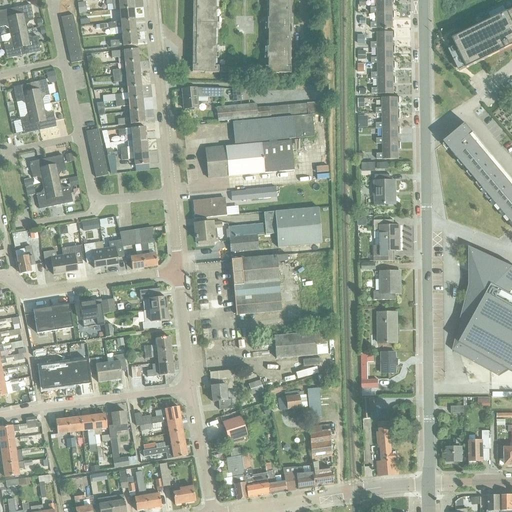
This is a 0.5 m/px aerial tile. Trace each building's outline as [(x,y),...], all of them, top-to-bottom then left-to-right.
[(80,0),(81,11),(89,10),(88,0),(80,0)] [(118,0),(119,10),(133,8),(132,0),(118,0)] [(193,0),(192,72),(205,72),(205,73),(219,73),(219,66),(215,66),(215,0),(268,0),(268,66),(265,66),(265,73),(279,73),(291,73),(291,0),(193,0)] [(377,13),(393,13),(393,3),(394,3),(394,0),(376,0),(377,7),(370,7),(371,13),(377,13)] [(30,5),(13,8),(18,32),(27,30),(26,25),(28,21),(33,20),(30,5)] [(8,29),(9,34),(18,32),(13,8),(0,11),(0,27),(5,27),(8,29)] [(120,22),(134,21),(133,8),(119,10),(120,22)] [(511,9),(452,39),(463,61),(456,64),(459,70),(466,66),(467,68),(511,46),(511,9)] [(377,23),(371,23),(371,28),(377,28),(377,29),(380,29),(380,31),(387,31),(387,28),(393,28),(393,13),(377,13),(377,23)] [(62,24),(74,22),(73,15),(61,18),(62,24)] [(114,22),(108,23),(109,29),(115,29),(115,28),(121,28),(122,34),(136,33),(134,21),(120,22),(114,22)] [(62,24),(64,31),(75,28),(74,22),(62,24)] [(77,35),(75,28),(64,31),(65,37),(77,35)] [(27,30),(18,32),(23,55),(40,52),(37,36),(32,37),(28,35),(27,30)] [(377,33),(377,48),(393,48),(393,33),(387,33),(387,31),(380,31),(380,33),(377,33)] [(10,34),(2,36),(4,43),(3,43),(7,59),(23,55),(18,32),(9,34),(10,34)] [(116,41),(110,42),(111,48),(137,45),(136,33),(122,34),(122,41),(116,42),(116,41)] [(65,37),(67,44),(78,41),(77,35),(65,37)] [(67,44),(68,50),(80,48),(78,41),(67,44)] [(81,54),(80,48),(68,50),(69,57),(81,54)] [(377,63),(394,63),(393,48),(377,48),(377,58),(372,58),(372,63),(377,63)] [(124,56),(124,63),(138,62),(137,49),(111,52),(111,58),(118,57),(124,56)] [(81,54),(69,57),(71,64),(83,61),(81,54)] [(87,57),(89,66),(95,64),(93,55),(87,57)] [(113,70),(113,76),(140,74),(138,62),(124,63),(125,69),(113,70)] [(378,73),(372,73),(372,78),(378,78),(378,79),(394,79),(394,69),(395,69),(395,63),(394,63),(377,63),(378,73)] [(54,72),(46,73),(48,83),(56,81),(54,72)] [(126,81),(127,88),(141,86),(140,74),(113,76),(114,83),(126,81)] [(372,88),(371,88),(371,94),(372,94),(378,94),(394,94),(394,79),(378,79),(378,88),(372,88)] [(46,80),(29,84),(34,107),(50,104),(48,96),(49,96),(46,80)] [(25,104),(26,109),(34,107),(29,84),(13,87),(16,103),(21,102),(25,104)] [(116,101),(142,98),(141,86),(127,88),(127,94),(121,94),(103,96),(103,102),(116,101)] [(197,88),(182,90),(184,110),(198,109),(196,97),(198,97),(198,102),(207,102),(207,97),(223,98),(223,89),(197,88)] [(129,106),(129,112),(143,111),(142,98),(116,101),(116,107),(129,106)] [(376,108),(376,114),(382,114),(382,113),(398,113),(398,98),(382,98),(382,108),(376,108)] [(230,121),(230,123),(329,113),(329,101),(257,109),(256,104),(216,108),(218,122),(230,121)] [(50,104),(34,107),(40,131),(56,127),(53,112),(51,112),(50,104)] [(34,107),(26,109),(27,114),(24,118),(20,119),(23,134),(40,131),(34,107)] [(143,111),(129,112),(130,124),(144,123),(143,111)] [(329,113),(230,123),(233,123),(235,144),(314,137),(312,116),(329,114),(329,113)] [(382,123),(376,123),(376,129),(382,129),(399,128),(399,119),(400,119),(400,113),(398,113),(382,113),(382,114),(382,123)] [(366,116),(359,116),(359,125),(367,125),(366,116)] [(511,185),(471,136),(474,134),(465,124),(445,141),(450,148),(449,149),(459,161),(461,159),(465,164),(463,165),(469,172),(470,171),(474,175),(473,177),(478,183),(479,182),(483,186),(482,188),(487,194),(489,193),(493,197),(491,199),(496,205),(498,204),(502,208),(500,210),(506,216),(507,215),(511,219),(510,221),(511,223),(511,185)] [(131,129),(125,129),(126,135),(131,135),(132,141),(146,140),(145,127),(131,129)] [(383,144),(399,144),(399,128),(382,129),(383,138),(377,138),(377,144),(383,144)] [(87,139),(99,136),(97,129),(86,132),(87,139)] [(99,136),(87,139),(88,145),(100,143),(99,136)] [(127,154),(133,153),(147,152),(146,140),(132,141),(133,147),(120,148),(121,154),(127,154)] [(206,149),(209,179),(294,171),(291,141),(206,149)] [(102,149),(100,143),(88,145),(90,152),(102,149)] [(383,154),(376,154),(376,159),(383,159),(399,159),(399,150),(400,150),(401,150),(401,144),(400,144),(399,144),(383,144),(383,154)] [(106,146),(108,156),(120,154),(120,152),(113,152),(112,149),(110,149),(110,145),(106,146)] [(91,158),(103,156),(102,149),(90,152),(91,158)] [(147,152),(133,153),(135,166),(148,164),(147,152)] [(120,154),(108,156),(108,159),(114,158),(115,165),(121,165),(120,154)] [(62,155),(46,159),(51,183),(59,181),(58,176),(61,172),(66,171),(62,155)] [(103,156),(91,158),(93,165),(104,162),(103,156)] [(41,179),(42,184),(51,183),(46,159),(29,163),(32,178),(37,177),(41,179)] [(390,168),(390,160),(364,160),(364,169),(377,169),(377,168),(390,168)] [(106,169),(104,162),(93,165),(94,171),(106,169)] [(106,169),(94,171),(95,178),(107,176),(106,169)] [(378,197),(379,205),(396,204),(395,181),(390,181),(390,175),(375,175),(376,197),(378,197)] [(59,181),(51,183),(56,206),(72,202),(69,187),(64,188),(61,186),(59,181)] [(51,183),(42,184),(43,189),(41,193),(36,194),(39,210),(56,206),(51,183)] [(230,193),(231,202),(277,197),(276,187),(246,190),(246,191),(230,193)] [(193,201),(195,219),(227,216),(225,199),(224,198),(193,201)] [(264,213),(266,234),(320,229),(318,208),(264,213)] [(103,224),(118,221),(117,214),(101,217),(103,224)] [(101,218),(90,219),(91,228),(102,227),(101,218)] [(394,220),(375,220),(374,231),(380,231),(381,246),(375,246),(375,262),(395,261),(394,250),(401,250),(400,225),(394,225),(394,220)] [(70,223),(71,231),(81,229),(79,221),(70,223)] [(217,228),(222,228),(222,222),(195,225),(197,241),(214,239),(218,239),(217,228)] [(62,225),(63,233),(70,232),(69,224),(62,225)] [(237,237),(229,237),(231,252),(259,249),(257,235),(264,234),(263,224),(256,224),(257,235),(250,235),(243,236),(237,237)] [(256,224),(249,225),(250,235),(257,235),(256,224)] [(228,227),(229,237),(237,237),(236,226),(228,227)] [(40,228),(32,228),(33,237),(40,236),(40,228)] [(154,242),(152,228),(138,230),(141,244),(142,256),(144,268),(157,266),(155,254),(149,255),(147,243),(154,242)] [(320,229),(266,234),(266,235),(276,234),(278,248),(322,244),(320,229)] [(122,247),(136,245),(134,231),(120,233),(121,240),(122,247)] [(110,248),(103,249),(106,267),(118,265),(117,259),(125,258),(122,247),(121,240),(109,242),(110,248)] [(32,256),(32,253),(30,247),(25,248),(25,247),(27,256),(16,258),(20,274),(31,272),(29,266),(35,265),(33,256),(32,256)] [(511,267),(468,247),(468,285),(464,302),(459,329),(457,329),(452,351),(499,376),(508,371),(511,372),(511,267)] [(94,269),(106,267),(103,249),(95,250),(95,248),(84,249),(85,254),(91,253),(94,269)] [(74,254),(62,256),(65,273),(77,271),(75,256),(81,255),(80,250),(74,251),(74,254)] [(65,273),(62,256),(56,257),(55,251),(43,253),(45,270),(52,269),(53,275),(65,273)] [(287,255),(231,260),(235,299),(281,295),(277,261),(287,260),(287,255)] [(144,268),(142,256),(130,258),(132,270),(144,268)] [(381,272),(381,292),(374,292),(374,300),(396,300),(396,294),(401,293),(401,271),(381,272)] [(158,289),(139,291),(140,300),(149,299),(151,311),(167,309),(166,297),(159,298),(158,289)] [(281,295),(235,299),(236,315),(282,311),(281,295)] [(113,299),(101,301),(103,316),(115,314),(113,299)] [(94,301),(79,303),(83,328),(104,325),(100,300),(101,305),(95,306),(94,301)] [(57,306),(51,307),(54,331),(72,328),(70,314),(68,304),(57,306)] [(44,308),(33,310),(35,324),(37,334),(54,331),(51,307),(44,308)] [(167,309),(144,311),(145,323),(143,323),(144,330),(159,328),(158,322),(169,321),(167,309)] [(378,313),(378,343),(398,343),(397,313),(378,313)] [(112,324),(105,325),(106,337),(114,336),(112,324)] [(0,339),(2,339),(1,337),(9,335),(10,336),(21,334),(20,329),(0,332),(0,339)] [(316,346),(326,345),(325,332),(274,337),(277,359),(316,356),(316,346)] [(253,357),(252,346),(254,345),(253,336),(245,337),(247,358),(253,357)] [(158,351),(172,350),(170,337),(156,339),(158,351)] [(20,341),(0,345),(0,351),(4,351),(4,349),(12,347),(12,349),(21,347),(20,341)] [(244,348),(241,342),(227,350),(230,356),(244,348)] [(158,358),(159,364),(173,362),(172,350),(158,351),(151,352),(145,353),(146,359),(158,358)] [(0,357),(0,371),(2,371),(1,370),(0,364),(7,363),(6,361),(14,359),(15,361),(25,359),(23,353),(0,357)] [(382,353),(382,368),(382,373),(396,373),(396,366),(398,366),(398,359),(396,359),(396,353),(382,353)] [(94,355),(88,355),(90,364),(90,368),(91,372),(97,371),(98,383),(110,382),(107,364),(102,364),(101,358),(96,359),(94,359),(94,355)] [(107,364),(110,382),(122,380),(120,368),(126,368),(124,355),(113,356),(114,363),(107,364)] [(86,360),(71,362),(73,382),(74,386),(83,385),(90,384),(89,379),(86,360)] [(71,362),(55,364),(58,384),(58,388),(74,386),(73,382),(71,362)] [(153,370),(147,371),(147,377),(160,376),(174,375),(174,368),(173,362),(159,364),(152,365),(153,370)] [(55,364),(39,366),(42,390),(58,388),(58,384),(55,364)] [(324,364),(308,364),(308,372),(324,372),(324,364)] [(140,366),(131,367),(132,378),(141,377),(140,366)] [(2,371),(0,371),(0,383),(4,383),(3,375),(9,374),(8,373),(17,371),(16,368),(16,367),(2,370),(2,371)] [(213,381),(213,387),(211,387),(213,402),(219,402),(220,411),(233,409),(232,400),(228,400),(227,389),(233,389),(231,371),(210,373),(211,381),(213,381)] [(264,374),(267,388),(273,387),(270,373),(264,374)] [(263,391),(260,380),(249,383),(252,394),(263,391)] [(4,383),(0,383),(0,396),(6,395),(13,393),(11,385),(10,381),(4,383)] [(285,392),(286,399),(279,400),(281,411),(301,408),(306,407),(303,389),(285,392)] [(307,390),(310,419),(322,418),(319,389),(307,390)] [(480,396),(481,405),(493,404),(493,395),(480,396)] [(362,400),(363,419),(370,419),(369,399),(362,400)] [(161,423),(181,420),(179,407),(165,409),(166,416),(152,418),(151,416),(143,417),(142,413),(135,414),(137,426),(144,425),(144,426),(161,423)] [(113,426),(109,427),(110,435),(110,438),(117,437),(116,433),(128,431),(125,412),(111,414),(113,426)] [(107,429),(105,415),(93,416),(95,430),(96,444),(97,444),(98,460),(102,459),(99,435),(101,435),(101,430),(107,429)] [(93,416),(80,418),(82,432),(88,431),(90,453),(98,452),(97,444),(96,444),(95,430),(93,416)] [(248,435),(241,416),(222,423),(228,442),(248,435)] [(0,428),(0,440),(14,439),(14,438),(13,433),(19,433),(18,430),(41,427),(40,423),(36,424),(35,418),(25,419),(26,425),(12,427),(0,428)] [(70,433),(82,432),(80,418),(68,419),(70,433)] [(57,435),(70,433),(68,419),(55,421),(57,435)] [(181,420),(167,422),(169,435),(183,432),(181,420)] [(383,461),(377,461),(379,476),(400,474),(397,452),(393,452),(393,450),(391,450),(388,422),(379,423),(379,430),(381,446),(378,446),(379,456),(382,456),(383,461)] [(144,426),(140,426),(141,431),(153,429),(153,428),(162,427),(161,423),(144,426)] [(321,427),(310,428),(312,462),(318,462),(317,455),(327,454),(332,453),(330,430),(322,432),(321,427)] [(483,440),(470,441),(470,462),(483,462),(483,449),(490,449),(489,437),(489,431),(482,431),(483,438),(483,440)] [(169,435),(171,446),(185,444),(183,432),(169,435)] [(0,441),(2,453),(15,451),(14,439),(0,440),(0,441)] [(455,447),(448,447),(448,462),(462,462),(462,448),(461,448),(460,440),(455,440),(455,447)] [(145,450),(143,451),(144,457),(165,453),(167,460),(174,459),(187,456),(185,444),(171,446),(172,446),(166,447),(157,448),(145,450)] [(3,465),(17,463),(15,451),(2,453),(3,465)] [(113,460),(114,469),(137,464),(136,456),(113,460)] [(228,473),(222,474),(224,486),(233,485),(236,500),(248,498),(241,458),(241,456),(230,458),(225,459),(228,473)] [(247,457),(241,458),(248,498),(270,494),(268,482),(267,472),(252,474),(252,470),(246,471),(246,470),(249,469),(247,457)] [(24,462),(17,463),(3,465),(5,477),(19,475),(18,469),(25,468),(24,467),(33,465),(32,460),(24,461),(24,462)] [(318,462),(312,462),(312,463),(312,466),(313,472),(314,487),(333,484),(332,469),(319,471),(318,462)] [(159,465),(162,487),(169,486),(166,464),(159,465)] [(267,472),(268,482),(270,494),(287,492),(285,482),(276,483),(273,471),(271,471),(270,465),(266,466),(267,472)] [(296,467),(283,468),(285,482),(287,492),(296,490),(298,490),(314,487),(313,472),(312,466),(311,466),(311,472),(304,473),(304,467),(297,467),(296,467)] [(128,488),(127,485),(126,477),(125,471),(119,472),(120,478),(119,478),(121,489),(128,488)] [(139,497),(134,498),(136,511),(149,509),(146,495),(144,483),(142,472),(136,473),(139,497)] [(106,473),(90,476),(91,482),(107,480),(106,473)] [(49,476),(38,477),(41,498),(46,498),(44,484),(50,483),(49,476)] [(59,485),(61,497),(67,496),(65,484),(59,485)] [(173,493),(175,505),(194,502),(192,487),(179,489),(180,492),(173,493)] [(73,495),(76,511),(91,511),(91,506),(80,508),(79,500),(84,499),(83,493),(73,495)] [(146,495),(149,509),(161,507),(159,493),(147,495),(146,495)] [(125,511),(123,495),(110,497),(112,511),(125,511)] [(511,511),(511,510),(511,495),(500,496),(500,511),(511,511)] [(487,511),(486,511),(500,511),(500,496),(488,496),(488,511),(487,511)] [(112,511),(110,497),(97,499),(99,511),(112,511)] [(13,499),(7,500),(8,506),(9,511),(23,511),(23,510),(15,511),(14,505),(13,499)]
